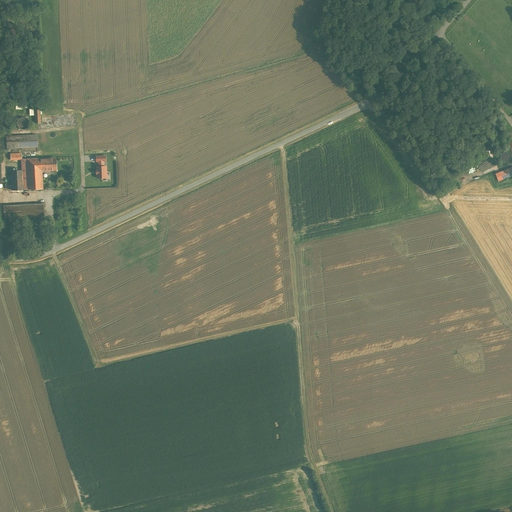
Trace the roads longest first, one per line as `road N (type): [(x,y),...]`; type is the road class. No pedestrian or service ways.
road 1 (unclassified): [(466,0),(371,99),(52,251),(0,259)]
road 2 (track): [(330,511),(306,437),(280,141)]
road 3 (track): [(296,316),(101,360),(52,251)]
